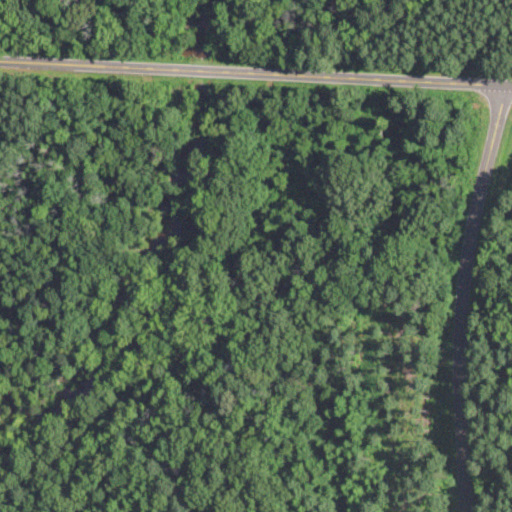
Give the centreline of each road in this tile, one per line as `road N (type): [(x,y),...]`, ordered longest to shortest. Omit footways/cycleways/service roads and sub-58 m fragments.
road 1 (residential): [(511,83),(0,59)]
road 2 (residential): [(461,511),(456,328),(503,83)]
